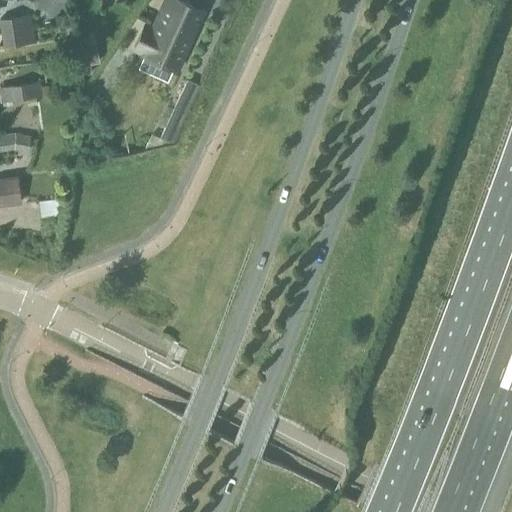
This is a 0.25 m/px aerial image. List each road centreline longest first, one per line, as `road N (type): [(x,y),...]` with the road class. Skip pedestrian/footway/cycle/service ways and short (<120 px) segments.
road 1 (secondary): [(219,511),(413,0)]
road 2 (secondary): [(350,0),(277,226),(159,511)]
road 3 (motorway): [(511,195),(392,511)]
